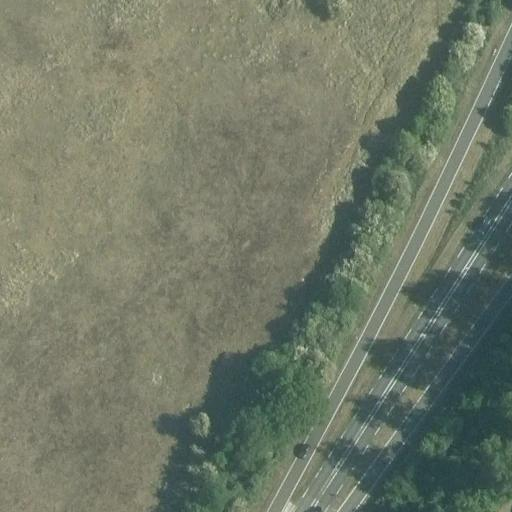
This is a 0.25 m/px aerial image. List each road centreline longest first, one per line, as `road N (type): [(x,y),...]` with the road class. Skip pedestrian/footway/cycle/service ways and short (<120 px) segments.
road 1 (primary): [(511,35),(361,349),(271,511)]
road 2 (primary): [(511,178),(304,511)]
road 3 (primary): [(342,511),(511,283)]
